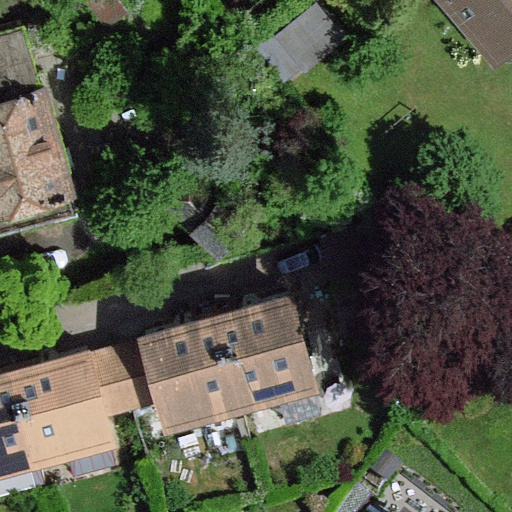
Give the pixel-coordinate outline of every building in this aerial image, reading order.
[(125,0),(91,0),(108,22),(129,5),(125,0)] [(355,30),(332,0),(311,0),(302,7),(333,48),(355,30)] [(511,0),(456,0),(497,48),(511,49),(511,0)] [(0,90),(39,79),(22,19),(0,25),(0,90)] [(0,203),(73,183),(44,78),(39,79),(0,90),(0,203)] [(245,216),(191,164),(164,193),(218,243),(245,216)] [(396,272),(380,215),(321,231),(338,289),(396,272)] [(293,292),(221,311),(243,393),(278,383),(274,368),(310,359),(295,300),(293,292)] [(148,330),(150,336),(165,391),(167,397),(200,388),(204,404),(243,393),(221,311),(148,330)] [(120,344),(135,399),(165,391),(150,336),(120,344)] [(92,352),(107,408),(135,399),(120,344),(92,352)] [(17,366),(40,449),(69,441),(78,439),(73,422),(105,414),(108,414),(107,408),(92,352),(90,345),(17,366)] [(274,368),(278,383),(288,419),(324,411),(310,359),(274,368)] [(0,459),(40,449),(17,366),(0,370),(0,459)] [(78,439),(69,441),(77,472),(118,461),(105,414),(73,422),(78,439)] [(40,449),(0,459),(0,491),(48,479),(40,449)]
